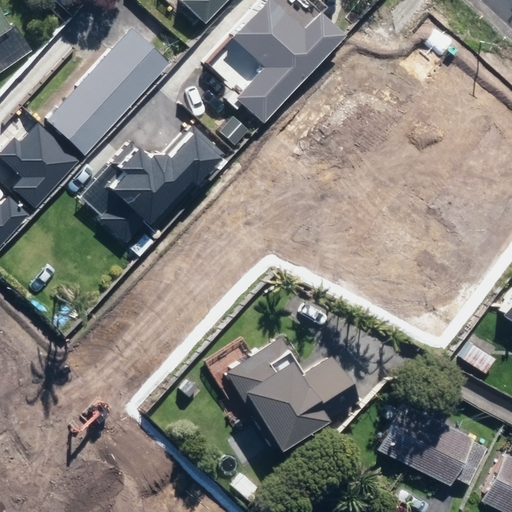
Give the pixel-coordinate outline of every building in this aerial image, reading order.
[(166,0),(191,22),(210,0),(166,0)] [(238,98),(266,121),(342,32),(315,9),(301,26),(271,0),(255,0),(227,33),(265,66),(238,98)] [(0,73),(35,49),(16,23),(15,24),(0,3),(0,73)] [(46,120),(85,156),(168,65),(129,29),(46,120)] [(442,65),(404,30),(347,91),(385,126),(442,65)] [(340,103),(326,117),(308,100),(222,189),(251,217),(290,176),(317,203),(364,154),(352,142),(366,128),(340,103)] [(37,209),(78,161),(35,124),(19,143),(15,139),(0,155),(0,156),(24,177),(13,190),(37,209)] [(145,250),(221,160),(190,134),(162,166),(130,139),(81,197),(145,250)] [(447,204),(467,181),(450,165),(430,188),(447,204)] [(449,223),(434,214),(440,205),(407,184),(402,193),(397,190),(363,243),(374,250),(365,263),(406,289),(449,223)] [(0,246),(27,214),(8,198),(2,206),(0,204),(0,246)] [(440,269),(418,301),(459,329),(481,297),(440,269)] [(511,293),(500,287),(484,314),(511,329),(511,293)] [(180,330),(205,303),(190,289),(165,316),(180,330)] [(395,316),(387,332),(420,349),(428,333),(395,316)] [(209,370),(258,448),(304,419),(308,425),(346,401),(317,356),(289,374),(265,336),(209,370)] [(450,357),(474,373),(484,358),(460,343),(450,357)] [(0,468),(23,504),(51,485),(62,502),(98,478),(87,462),(118,442),(79,383),(39,409),(29,394),(5,410),(12,422),(0,429),(0,468)] [(441,472),(457,480),(475,445),(459,437),(460,435),(385,397),(362,442),(437,479),(441,472)] [(468,495),(503,511),(511,511),(511,460),(490,450),(468,495)] [(225,487),(243,503),(254,492),(236,475),(225,487)] [(346,511),(336,503),(327,511),(346,511)]
